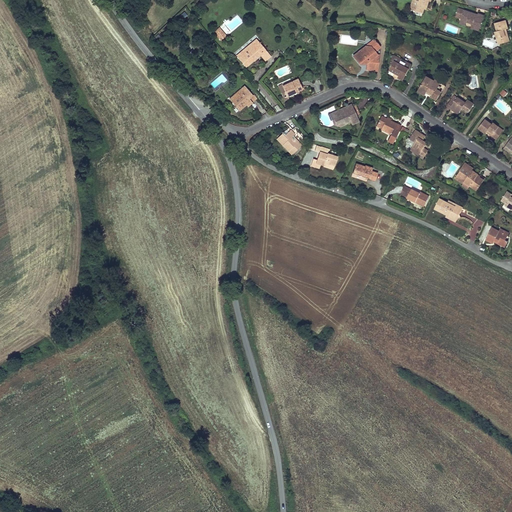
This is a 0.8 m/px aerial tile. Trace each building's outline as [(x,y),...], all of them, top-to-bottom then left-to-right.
[(412,0),(411,5),(414,6),(412,11),(422,14),(424,9),(425,6),(427,6),(429,1),(430,2),(430,0),(412,0)] [(471,12),(458,8),(456,13),(462,15),(461,18),(461,20),(466,21),(472,23),(471,26),(476,27),(475,29),(479,30),(484,15),(478,13),(478,14),(477,17),(474,16),(473,13),(471,12)] [(505,20),(494,23),(497,31),(495,32),(497,38),(499,37),(501,44),(509,41),(506,32),(504,32),(503,30),(506,29),(508,29),(505,20)] [(220,27),(215,31),(222,40),(227,35),(220,27)] [(380,47),(374,38),(368,43),(363,42),(362,43),(362,47),(358,46),(357,51),(352,54),(357,60),(362,61),(362,59),(365,59),(365,60),(364,61),(364,62),(365,63),(364,69),(368,70),(370,70),(371,69),(373,70),(378,71),(380,54),(377,54),(375,51),(380,47)] [(257,44),(254,41),(252,42),(250,44),(250,46),(237,57),(245,67),(254,60),(250,56),(256,51),(265,61),(268,59),(271,57),(260,43),(261,42),(260,41),(259,42),(257,44)] [(250,46),(250,44),(236,56),(237,57),(250,46)] [(398,77),(402,80),(408,68),(398,63),(401,58),(393,54),(389,62),(391,64),(388,69),(394,72),(393,75),(394,76),(396,78),(398,77)] [(398,63),(408,68),(411,64),(401,58),(398,63)] [(249,74),(245,77),(249,82),(253,79),(249,74)] [(429,79),(425,77),(423,81),(420,86),(422,87),(419,92),(422,93),(425,95),(427,91),(433,94),(431,96),(437,99),(441,91),(439,90),(441,86),(434,82),(435,80),(430,78),(429,79)] [(297,79),(282,86),(287,96),(291,94),(293,93),(294,91),(297,89),(298,91),(302,89),(297,79)] [(445,84),(435,79),(435,80),(434,82),(441,86),(439,90),(441,91),(445,84)] [(284,100),(288,98),(287,96),(282,86),(281,84),(277,86),(284,100)] [(244,85),(234,94),(236,97),(233,99),(237,104),(236,106),(235,105),(235,106),(234,106),(235,107),(236,107),(239,110),(246,104),(255,96),(253,94),(252,95),(244,85)] [(229,98),(235,106),(235,105),(236,106),(237,104),(233,99),(236,97),(234,94),(229,98)] [(255,101),(257,99),(255,96),(246,104),(248,106),(252,102),(253,103),(255,101)] [(474,104),(468,99),(465,103),(457,97),(454,102),(451,100),(445,108),(449,110),(449,109),(451,107),(459,113),(463,108),(465,110),(469,112),(474,104)] [(356,116),(360,114),(354,105),(353,104),(351,105),(352,107),(341,112),(340,109),(328,115),(331,120),(333,119),(336,124),(343,121),(344,123),(349,120),(350,122),(351,125),(358,121),(356,116)] [(238,116),(241,113),(239,110),(236,107),(235,107),(233,109),(238,116)] [(397,132),(400,125),(390,120),(390,121),(386,119),(386,118),(381,116),(377,123),(382,126),(382,128),(385,130),(385,131),(391,134),(388,141),(393,143),(398,132),(397,132)] [(350,122),(349,120),(344,123),(343,121),(336,124),(333,119),(331,120),(333,125),(339,127),(350,122)] [(491,124),(484,119),(478,128),(482,132),(485,133),(487,130),(490,131),(488,133),(496,139),(502,132),(497,128),(498,127),(493,122),(491,124)] [(294,134),(290,130),(285,135),(283,132),(278,137),(284,143),(282,145),(289,151),(290,150),(293,153),(301,145),(294,138),(293,139),(291,137),(292,136),(294,134)] [(420,132),(416,130),(410,139),(415,142),(412,148),(420,153),(424,148),(427,143),(423,141),(420,138),(422,134),(420,132)] [(315,150),(319,151),(316,160),(315,163),(320,164),(323,165),(324,163),(334,167),(338,156),(328,153),(330,148),(321,145),(321,146),(316,145),(315,150)] [(316,160),(313,158),(310,166),(316,167),(319,168),(320,164),(315,163),(316,160)] [(469,166),(464,163),(462,166),(471,172),(472,170),(473,169),(469,166)] [(365,167),(356,164),(353,173),(367,178),(375,181),(378,173),(372,171),(373,168),(366,165),(365,167)] [(471,172),(462,166),(459,171),(464,174),(462,176),(458,174),(455,178),(463,184),(464,182),(470,186),(472,183),(479,188),(485,179),(481,176),(480,177),(477,176),(478,174),(472,170),(471,172)] [(404,186),(400,194),(407,197),(411,189),(404,186)] [(419,193),(411,189),(407,197),(406,198),(412,200),(416,202),(416,200),(425,205),(429,196),(420,192),(419,193)] [(511,194),(507,191),(501,200),(506,203),(511,207),(511,196),(511,194)] [(447,202),(439,198),(434,209),(446,215),(455,219),(457,214),(457,213),(459,208),(452,205),(453,202),(448,200),(447,202)] [(463,207),(453,202),(452,205),(459,208),(457,213),(457,214),(455,219),(446,215),(445,217),(451,220),(455,222),(463,207)] [(499,231),(492,227),(485,239),(490,242),(493,243),(494,242),(495,238),(498,240),(497,243),(501,245),(504,239),(505,240),(508,233),(503,231),(502,233),(499,231)]
